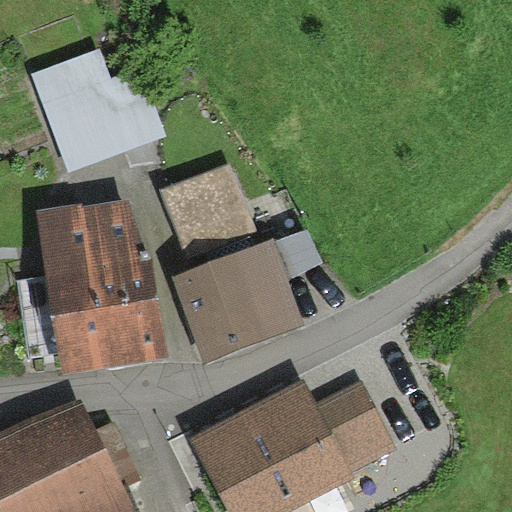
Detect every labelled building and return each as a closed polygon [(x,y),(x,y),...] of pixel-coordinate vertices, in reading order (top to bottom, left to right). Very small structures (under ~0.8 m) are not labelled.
[(129,41),(37,75),(74,174),(166,140),(129,41)] [(227,166),(159,193),(190,268),(172,276),(207,362),(303,322),(286,281),(322,266),(309,235),(273,250),(269,242),(260,245),(227,166)] [(126,202),(40,215),(65,377),(169,360),(155,264),(126,202)] [(302,383),(186,442),(221,511),(304,511),(348,490),(341,475),(394,449),(361,384),(314,407),(302,383)] [(133,511),(79,398),(0,435),(0,511),(133,511)]
